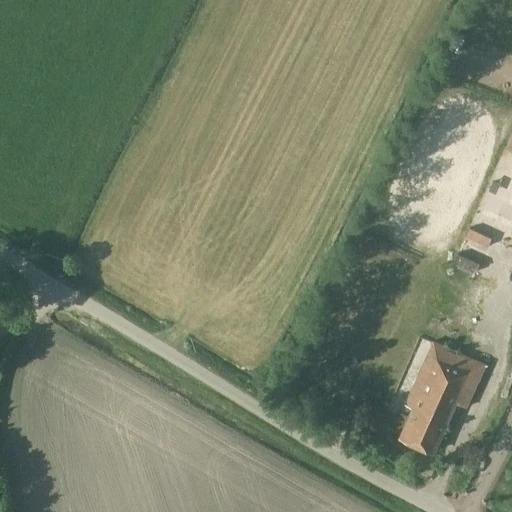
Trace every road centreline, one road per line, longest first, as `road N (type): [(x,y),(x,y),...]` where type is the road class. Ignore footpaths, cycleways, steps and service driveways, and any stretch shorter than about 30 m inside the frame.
road 1 (unclassified): [(437,511),(0,256)]
road 2 (unknown): [(431,509),(486,391),(511,282)]
